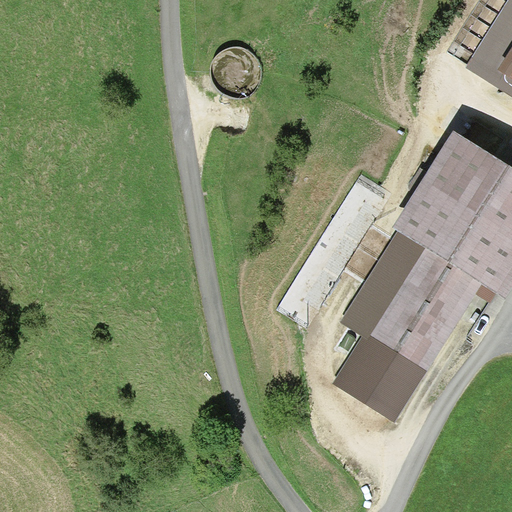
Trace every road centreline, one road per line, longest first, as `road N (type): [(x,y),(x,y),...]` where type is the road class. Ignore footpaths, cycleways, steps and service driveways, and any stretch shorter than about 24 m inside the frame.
road 1 (unclassified): [(170,0),(173,81),(222,362),(254,448),(292,511)]
road 2 (track): [(387,511),(496,331),(511,340)]
